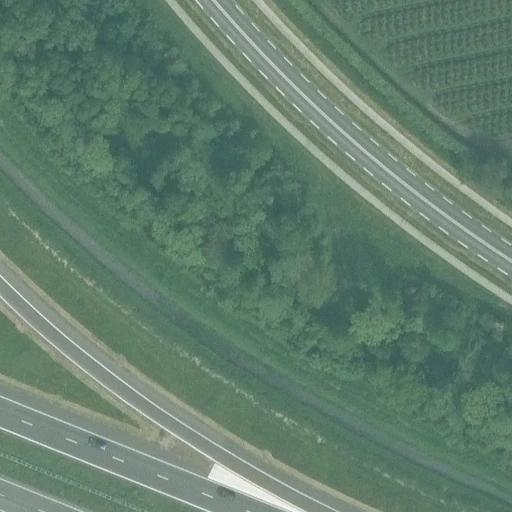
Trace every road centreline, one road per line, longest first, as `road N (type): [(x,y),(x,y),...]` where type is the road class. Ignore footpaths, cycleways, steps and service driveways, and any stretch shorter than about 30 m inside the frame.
road 1 (primary): [(511,256),(431,206),(214,0)]
road 2 (motorway): [(312,511),(148,409),(0,283)]
road 3 (motorway): [(247,511),(0,413)]
road 4 (track): [(511,156),(488,161),(315,0)]
